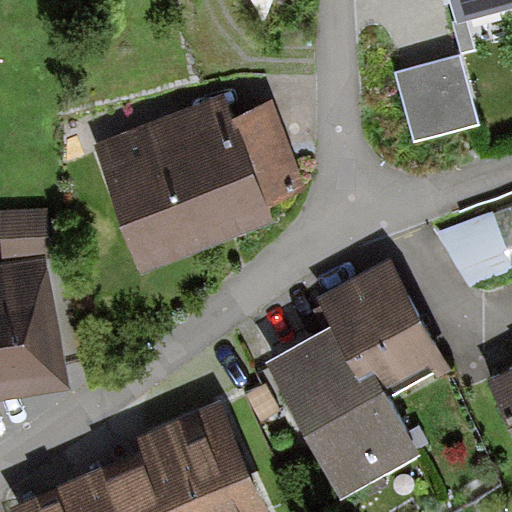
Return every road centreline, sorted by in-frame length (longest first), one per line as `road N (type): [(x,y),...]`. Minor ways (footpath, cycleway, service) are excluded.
road 1 (residential): [(0,472),(169,369),(351,210)]
road 2 (residential): [(334,0),(351,210)]
road 3 (residential): [(351,210),(511,159)]
